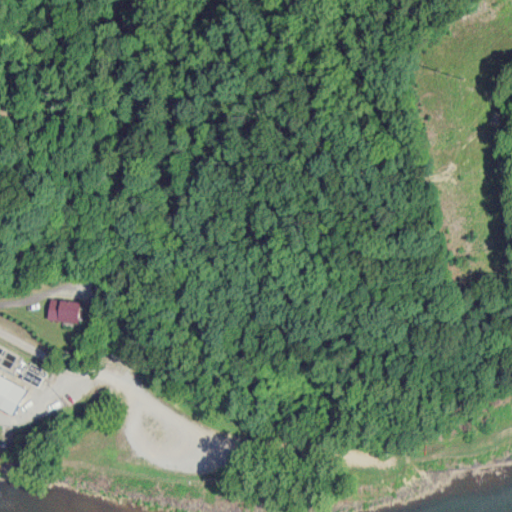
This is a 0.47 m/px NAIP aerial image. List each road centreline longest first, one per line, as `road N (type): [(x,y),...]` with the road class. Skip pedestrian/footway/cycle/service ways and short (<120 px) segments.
road 1 (track): [(156,392),(167,372),(145,137),(150,0),(390,170),(456,159),(511,88)]
road 2 (residential): [(0,329),(156,392),(223,441),(256,448)]
road 3 (track): [(256,448),(357,455),(511,418)]
